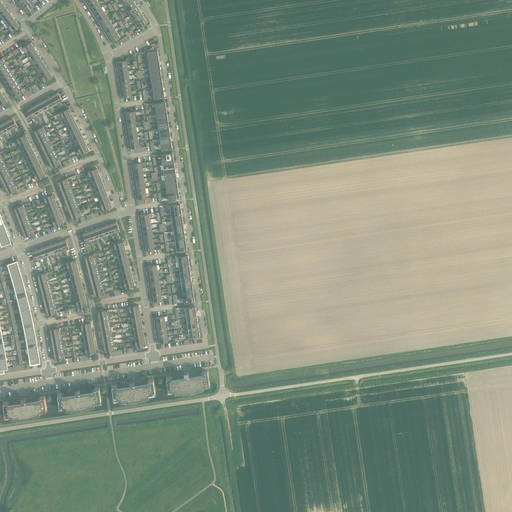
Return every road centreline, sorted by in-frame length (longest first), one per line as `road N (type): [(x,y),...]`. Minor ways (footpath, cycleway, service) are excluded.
road 1 (residential): [(153,353),(206,346),(158,29)]
road 2 (unclassified): [(223,396),(511,355)]
road 3 (unclassified): [(0,430),(223,396)]
road 4 (residential): [(131,208),(108,57)]
